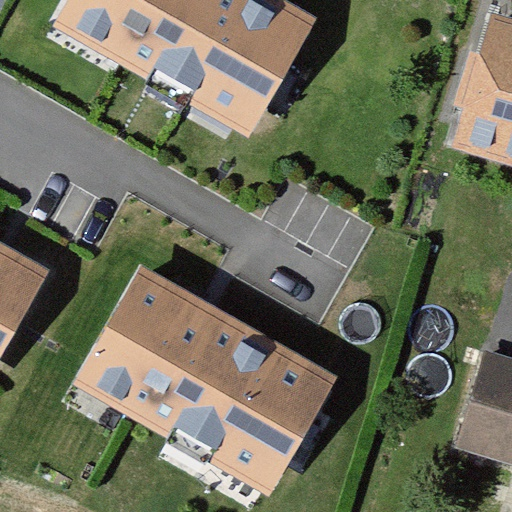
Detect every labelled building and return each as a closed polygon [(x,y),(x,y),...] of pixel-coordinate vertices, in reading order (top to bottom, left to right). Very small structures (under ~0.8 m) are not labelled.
[(334,21),(296,0),(78,0),(64,25),(264,141),(334,21)] [(511,7),(490,1),(448,154),(511,171),(511,7)] [(0,370),(58,273),(0,239),(0,370)] [(346,385),(148,271),(84,383),(282,496),(346,385)] [(511,357),(492,351),(462,450),(511,464),(511,357)]
